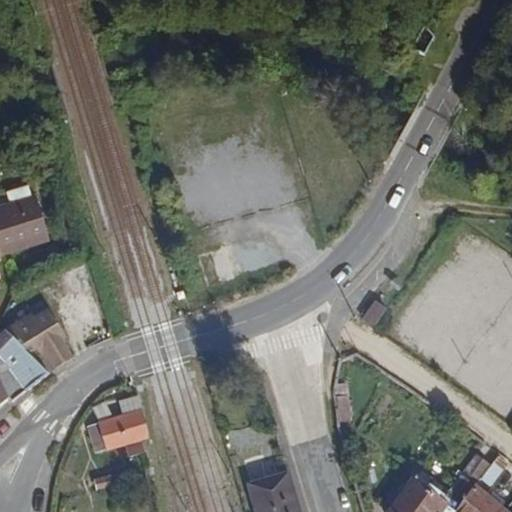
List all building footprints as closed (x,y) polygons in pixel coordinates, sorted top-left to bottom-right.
[(51,241),(39,198),(0,207),(0,248),(2,255),(51,241)] [(371,329),(386,309),(374,301),(360,320),(371,329)] [(49,372),(74,356),(61,338),(68,335),(48,307),(7,329),(49,372)] [(49,372),(7,329),(0,333),(0,407),(11,400),(13,403),(49,372)] [(144,409),(140,395),(118,402),(123,415),(141,410),(144,409)] [(353,423),(352,402),(335,402),(336,424),(353,423)] [(150,438),(141,410),(123,415),(99,423),(108,451),(150,438)] [(442,507),(413,486),(392,511),(457,511),(475,489),(481,481),(493,465),(480,455),(450,496),(442,507)] [(489,488),(508,462),(500,456),(493,465),(481,481),(489,488)] [(450,496),(422,475),(413,486),(442,507),(450,496)] [(299,511),(289,478),(251,490),(257,511),(299,511)] [(501,511),(503,510),(475,489),(457,511),(501,511)]
